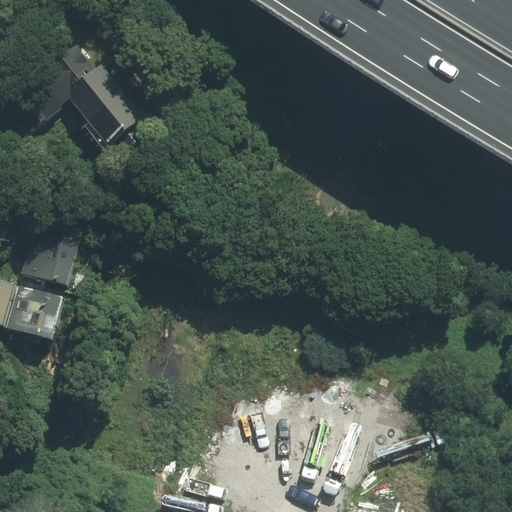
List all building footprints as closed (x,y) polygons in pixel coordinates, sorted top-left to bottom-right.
[(69,108),(77,102),(116,151),(157,118),(91,35),(42,74),(69,108)] [(81,247),(38,237),(26,287),(0,281),(0,330),(65,346),(76,297),(49,290),(51,281),(89,290),(92,276),(75,273),(81,247)] [(318,396),(283,388),(276,415),(250,409),(245,433),(222,428),(205,502),(239,510),(242,496),(293,508),(318,396)] [(511,511),(511,473),(428,459),(423,485),(414,484),(410,507),(415,508),(414,511),(511,511)] [(377,511),(382,486),(339,478),(333,511),(377,511)] [(140,511),(143,500),(104,489),(97,511),(140,511)]
